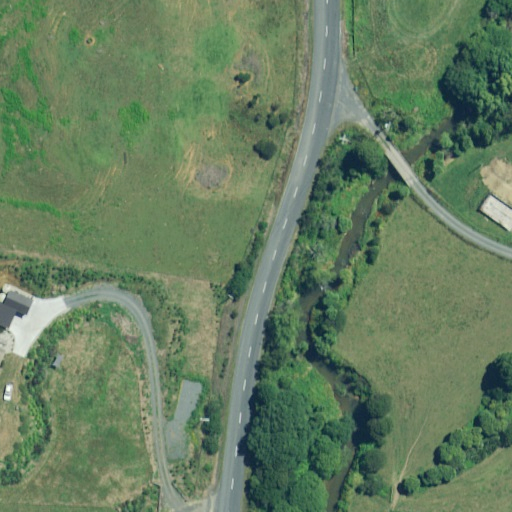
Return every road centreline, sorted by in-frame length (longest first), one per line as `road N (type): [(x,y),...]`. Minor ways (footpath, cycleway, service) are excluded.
road 1 (unclassified): [(328,0),(330,63),(260,300),(230,511)]
road 2 (track): [(330,63),(405,182),(474,245),(511,260)]
